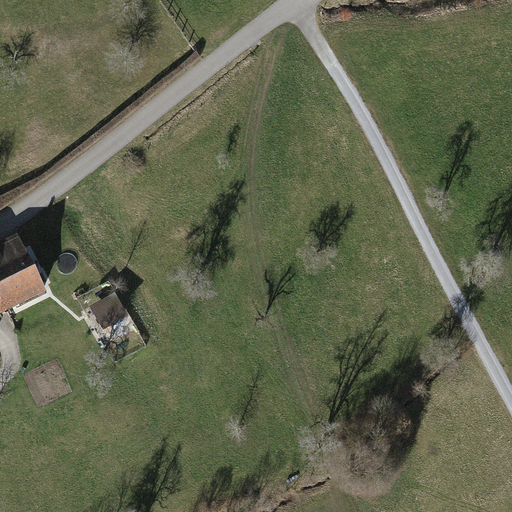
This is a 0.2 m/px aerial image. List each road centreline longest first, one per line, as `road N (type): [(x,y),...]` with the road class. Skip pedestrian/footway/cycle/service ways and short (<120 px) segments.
road 1 (track): [(295,1),(511,396)]
road 2 (residential): [(298,0),(0,225)]
